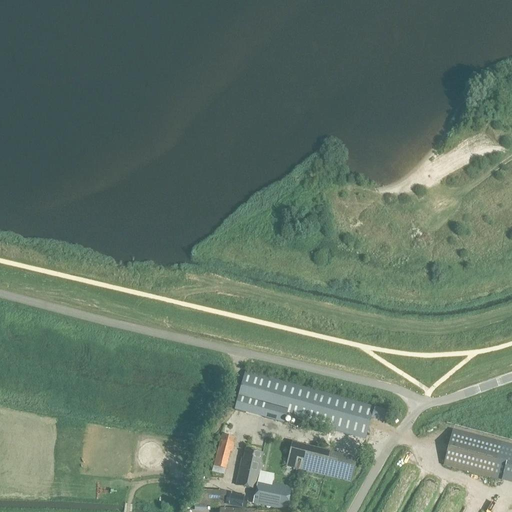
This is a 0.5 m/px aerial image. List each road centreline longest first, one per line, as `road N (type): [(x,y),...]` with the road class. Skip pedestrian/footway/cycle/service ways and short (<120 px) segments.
road 1 (unclassified): [(0,294),(390,387),(426,407)]
road 2 (track): [(149,297),(228,290),(433,329),(511,312)]
road 3 (track): [(239,352),(227,415),(207,443),(197,482),(140,483),(128,511)]
road 4 (unclassified): [(352,511),(399,433),(426,407)]
road 5 (track): [(399,433),(424,442),(456,428),(511,443)]
